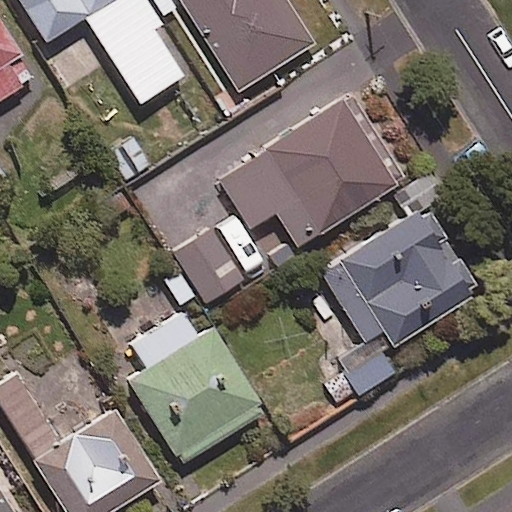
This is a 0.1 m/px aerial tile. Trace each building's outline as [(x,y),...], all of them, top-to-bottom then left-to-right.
[(107,0),(17,0),(42,40),(107,0)] [(182,0),(237,88),(313,42),(287,0),(182,0)] [(0,95),(34,74),(0,20),(0,95)] [(403,175),(349,93),(219,178),(249,225),(274,209),(297,245),(403,175)] [(150,163),(133,136),(106,152),(123,180),(150,163)] [(477,288),(421,203),(319,270),(364,338),(320,367),(343,402),(393,370),(381,351),(477,288)] [(244,276),(214,226),(174,250),(205,300),(244,276)] [(190,292),(178,270),(144,287),(156,310),(190,292)] [(196,336),(181,312),(129,345),(144,368),(128,379),(179,458),(262,405),(212,326),(196,336)] [(61,442),(15,372),(0,381),(0,404),(71,511),(106,511),(159,477),(113,407),(61,442)] [(0,511),(13,511),(0,490),(0,511)]
